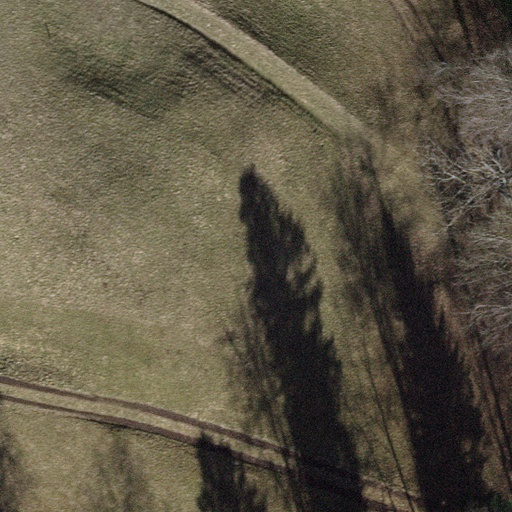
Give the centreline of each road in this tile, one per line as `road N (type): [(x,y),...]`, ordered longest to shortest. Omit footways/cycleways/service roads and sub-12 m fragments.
road 1 (track): [(0,384),(140,412),(419,511)]
road 2 (track): [(497,265),(408,205),(295,77),(168,0)]
road 3 (track): [(511,290),(497,265),(440,56),(406,0)]
